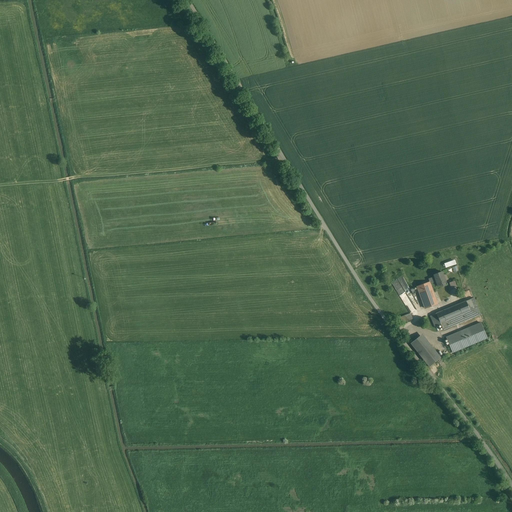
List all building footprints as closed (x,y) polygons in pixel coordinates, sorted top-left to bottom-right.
[(446,268),(458,264),(457,259),(445,263),(446,268)] [(442,272),(434,275),(434,277),(433,278),(428,279),(429,282),(430,284),(436,282),(438,286),(441,284),(441,286),(443,287),(444,286),(445,285),(445,283),(446,283),(442,272)] [(402,287),(397,289),(402,297),(406,294),(404,291),(409,288),(402,277),(394,282),(396,287),(401,284),(402,287)] [(429,282),(417,287),(425,308),(437,304),(430,284),(429,282)] [(474,298),(466,301),(470,310),(477,307),(474,298)] [(466,301),(436,313),(440,323),(470,310),(466,301)] [(477,307),(470,310),(473,318),(480,314),(477,307)] [(470,310),(440,323),(441,324),(441,325),(443,330),(473,318),(470,310)] [(440,323),(436,313),(430,316),(435,327),(441,325),(441,324),(440,323)] [(405,316),(396,319),(398,325),(407,322),(405,316)] [(481,323),(446,337),(447,339),(449,344),(453,353),(487,338),(481,323)] [(422,334),(410,344),(429,367),(441,358),(422,334)]
